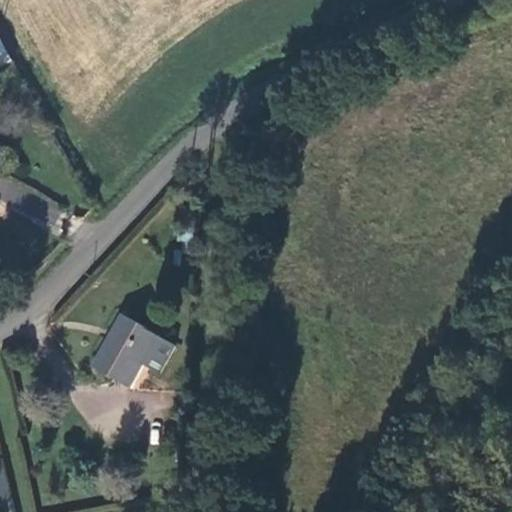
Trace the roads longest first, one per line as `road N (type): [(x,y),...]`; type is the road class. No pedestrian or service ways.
road 1 (unclassified): [(0,328),(44,295),(182,149),(249,100),(464,0)]
road 2 (track): [(249,100),(211,468),(217,511)]
